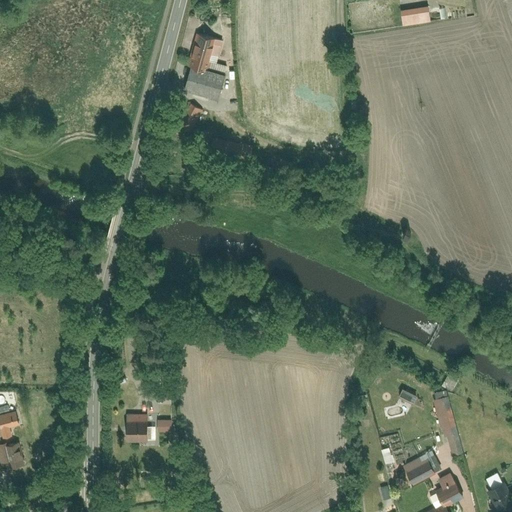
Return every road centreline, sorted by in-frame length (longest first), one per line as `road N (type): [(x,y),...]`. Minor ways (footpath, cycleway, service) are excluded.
road 1 (secondary): [(94,454),(103,307),(180,0)]
road 2 (track): [(511,333),(418,300),(262,218),(251,191),(135,175)]
